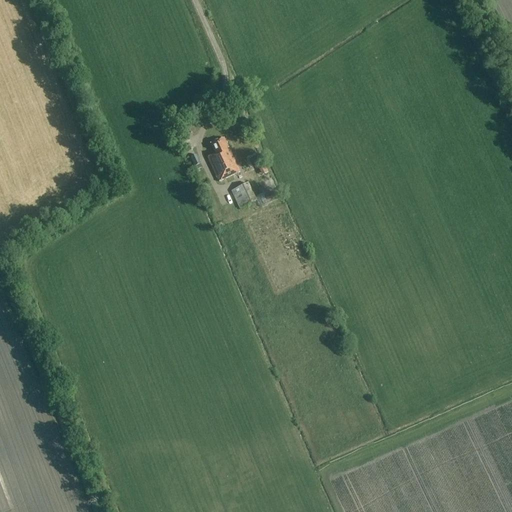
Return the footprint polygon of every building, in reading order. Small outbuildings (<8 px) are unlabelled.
[(224,139),(211,145),(215,155),(208,158),(219,183),(240,173),(224,139)] [(196,156),(190,158),(194,167),(200,164),(196,156)] [(272,159),(267,166),(274,171),(278,164),(272,159)] [(248,185),(232,192),(240,209),(256,202),(248,185)] [(266,207),(261,198),(256,200),(260,210),(266,207)]
